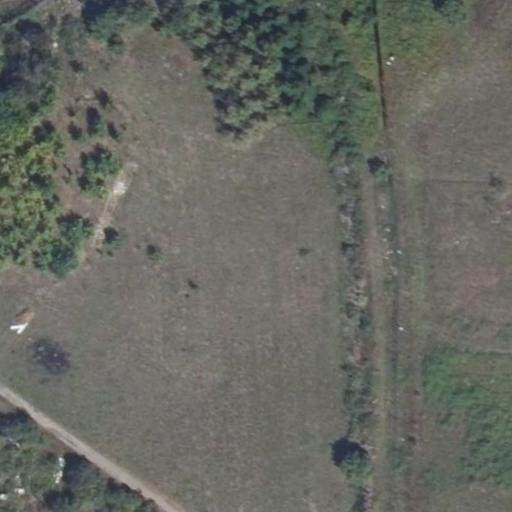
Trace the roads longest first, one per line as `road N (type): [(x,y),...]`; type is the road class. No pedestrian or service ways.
road 1 (track): [(383,511),(380,310),(356,0)]
road 2 (track): [(156,511),(0,392)]
